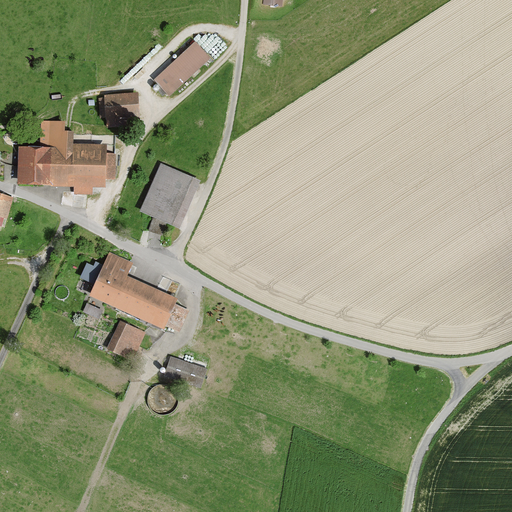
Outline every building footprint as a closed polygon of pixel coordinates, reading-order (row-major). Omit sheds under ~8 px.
[(252,56),(271,64),(281,40),(262,33),(252,56)] [(148,79),(168,101),(210,62),(189,41),(148,79)] [(138,124),(136,98),(103,100),(105,126),(138,124)] [(74,131),(64,130),(64,121),(41,120),(40,146),(18,146),(17,185),(74,186),(73,194),(93,195),(93,187),(105,187),(106,178),(115,179),(116,153),(107,153),(107,145),(73,144),(74,131)] [(199,186),(159,169),(138,217),(178,235),(199,186)] [(0,223),(5,225),(12,201),(0,198),(0,223)] [(132,267),(108,257),(88,303),(162,336),(176,304),(125,282),(132,267)] [(101,316),(85,308),(82,316),(98,323),(101,316)] [(131,366),(144,336),(118,325),(106,355),(131,366)] [(206,373),(171,361),(164,381),(200,392),(206,373)] [(176,408),(176,403),(174,397),(170,392),(165,390),(159,390),(153,393),(149,398),(147,403),(148,408),(150,413),(153,416),(157,418),(161,419),(167,418),(171,416),(173,413),(176,408)]
